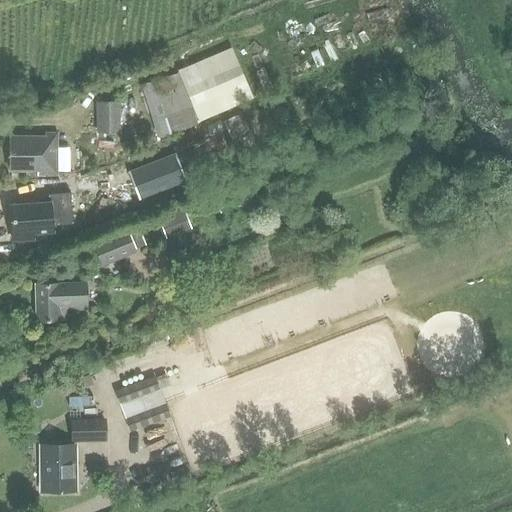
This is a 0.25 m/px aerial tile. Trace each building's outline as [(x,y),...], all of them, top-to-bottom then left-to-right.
[(249,98),(228,48),(178,70),(174,71),(175,74),(140,85),(156,138),(189,127),(195,125),(194,121),(249,98)] [(119,101),(96,102),(96,134),(120,134),(119,101)] [(56,177),(57,134),(44,134),(44,138),(9,138),(9,172),(36,172),(36,176),(56,177)] [(132,172),(142,197),(184,181),(174,155),(132,172)] [(69,225),(67,193),(46,195),(47,204),(5,208),(8,242),(32,240),(31,237),(49,235),(49,227),(69,225)] [(283,216),(276,197),(266,201),(273,220),(283,216)] [(191,229),(184,212),(159,222),(166,239),(191,229)] [(144,239),(140,229),(136,230),(135,227),(91,246),(101,268),(136,253),(135,250),(143,246),(142,244),(145,242),(144,239)] [(86,283),(57,284),(34,284),(35,322),(62,321),(62,310),(86,310),(86,283)] [(160,390),(154,376),(114,391),(119,405),(160,390)] [(69,403),(65,395),(53,401),(57,409),(69,403)] [(170,417),(164,403),(124,418),(129,432),(170,417)] [(71,443),(107,442),(106,418),(70,420),(71,443)] [(42,492),(74,492),(74,446),(42,446),(42,492)]
